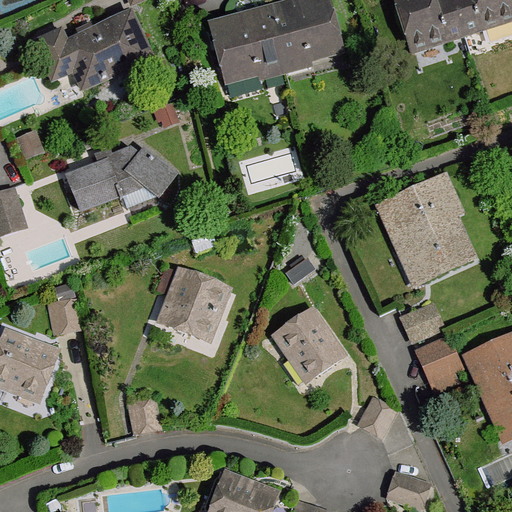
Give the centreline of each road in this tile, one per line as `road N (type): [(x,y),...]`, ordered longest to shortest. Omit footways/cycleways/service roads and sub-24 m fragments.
road 1 (residential): [(511,137),(332,197),(324,220),(457,511)]
road 2 (residential): [(0,501),(80,468),(179,444),(219,443),(346,470)]
